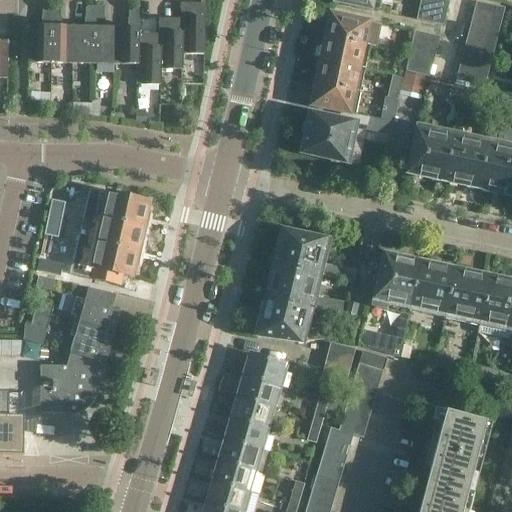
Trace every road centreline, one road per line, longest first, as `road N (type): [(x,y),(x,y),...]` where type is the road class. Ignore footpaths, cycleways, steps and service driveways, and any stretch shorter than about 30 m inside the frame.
road 1 (tertiary): [(140,488),(223,179)]
road 2 (residential): [(511,241),(223,179)]
road 3 (tertiary): [(0,153),(94,155),(223,179)]
road 4 (tertiary): [(223,179),(263,0)]
road 5 (residential): [(140,488),(104,478),(0,476)]
